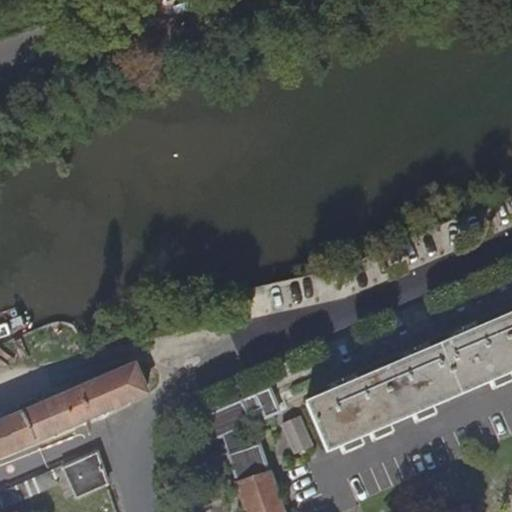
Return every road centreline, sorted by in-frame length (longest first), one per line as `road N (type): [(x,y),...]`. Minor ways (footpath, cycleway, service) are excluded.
road 1 (residential): [(140,511),(133,446),(153,411),(193,374),(511,246)]
road 2 (unclassified): [(180,0),(0,57)]
